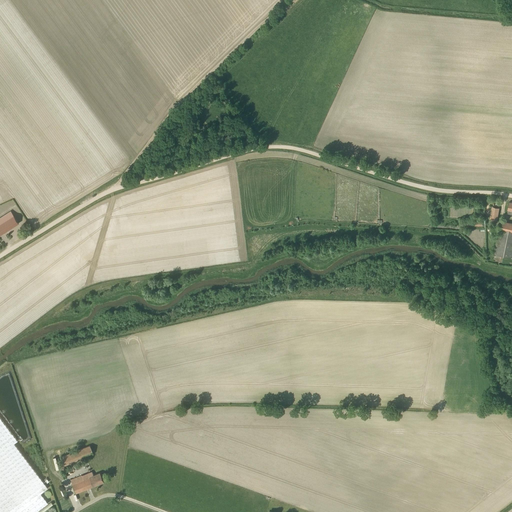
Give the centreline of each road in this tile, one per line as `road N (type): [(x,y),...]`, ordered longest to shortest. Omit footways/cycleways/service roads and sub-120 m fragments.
road 1 (track): [(0,256),(115,188),(254,147),(299,149),(430,189),(511,196)]
road 2 (track): [(293,0),(160,124),(115,188)]
